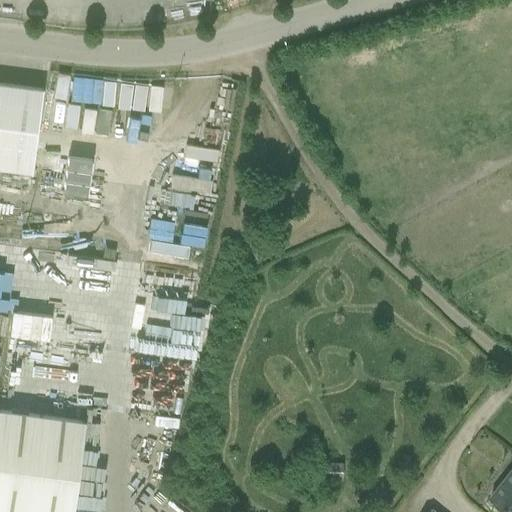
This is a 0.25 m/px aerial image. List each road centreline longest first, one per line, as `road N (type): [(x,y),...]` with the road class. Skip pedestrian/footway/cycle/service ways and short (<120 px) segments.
road 1 (track): [(511,366),(399,268),(318,177),(256,76),(246,39)]
road 2 (unclassified): [(0,41),(98,54),(169,53),(384,0)]
